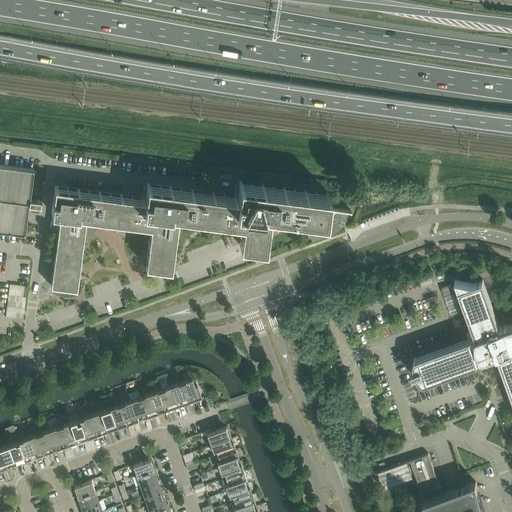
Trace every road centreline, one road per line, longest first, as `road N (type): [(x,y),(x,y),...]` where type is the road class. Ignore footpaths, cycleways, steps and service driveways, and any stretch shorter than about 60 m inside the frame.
road 1 (motorway): [(0,4),(511,89)]
road 2 (motorway): [(0,46),(511,123)]
road 3 (motorway): [(511,54),(173,0)]
road 4 (unclassified): [(511,483),(502,457),(455,436),(334,476)]
road 5 (motorway): [(511,23),(309,0)]
road 6 (residential): [(192,511),(162,435),(54,472)]
road 7 (tertiary): [(249,305),(316,482)]
road 8 (tertiary): [(334,476),(267,299)]
road 9 (tertiary): [(422,221),(250,283)]
road 10 (tertiary): [(267,299),(421,242)]
road 11 (residential): [(0,376),(139,324)]
road 12 (unknown): [(351,355),(342,330),(348,316),(433,285)]
